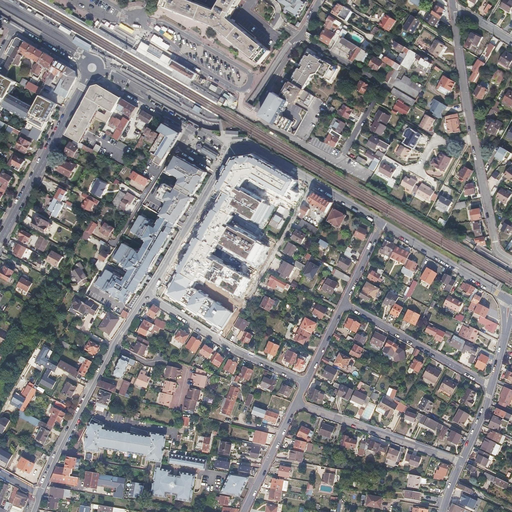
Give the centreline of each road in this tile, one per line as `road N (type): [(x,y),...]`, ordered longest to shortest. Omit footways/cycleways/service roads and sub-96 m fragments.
road 1 (tertiary): [(115,74),(197,122),(227,126),(299,35)]
road 2 (tertiary): [(88,74),(0,240)]
road 3 (residential): [(304,382),(230,349),(146,294)]
road 4 (residential): [(296,401),(460,462)]
road 5 (residential): [(342,302),(491,386)]
road 6 (residential): [(113,347),(38,494)]
road 7 (residential): [(507,298),(381,223)]
road 8 (residential): [(218,172),(146,294)]
road 9 (residential): [(313,182),(247,300)]
road 10 (residential): [(144,20),(165,23),(246,70),(243,88)]
road 11 (residential): [(472,138),(496,251),(511,260)]
road 12 (residential): [(453,7),(472,138)]
road 13 (residential): [(243,88),(240,108),(252,114),(299,35)]
road 14 (residential): [(242,511),(296,401)]
road 15 (residential): [(243,88),(142,23)]
